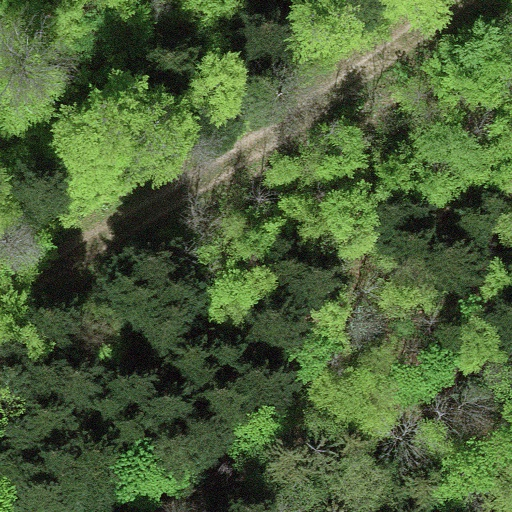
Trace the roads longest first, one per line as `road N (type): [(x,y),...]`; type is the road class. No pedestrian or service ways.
road 1 (track): [(0,311),(343,82),(446,0)]
road 2 (track): [(73,511),(254,454),(511,351)]
road 3 (track): [(176,0),(0,186)]
